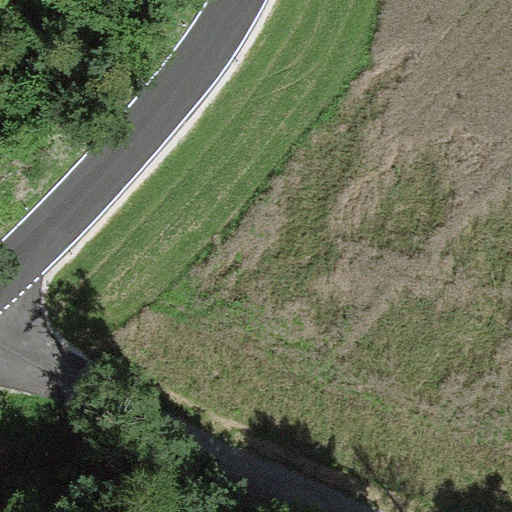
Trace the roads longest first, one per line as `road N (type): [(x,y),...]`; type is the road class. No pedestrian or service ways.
road 1 (tertiary): [(0,278),(157,116),(236,0)]
road 2 (track): [(334,511),(0,389)]
